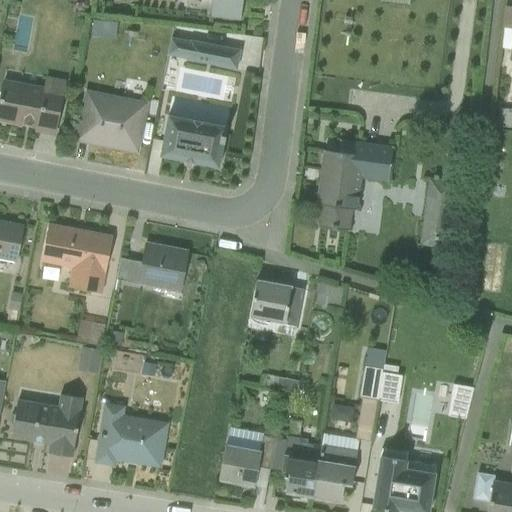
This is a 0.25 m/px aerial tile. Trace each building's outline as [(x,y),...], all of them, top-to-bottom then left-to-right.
[(204,0),(202,17),(235,22),(238,0),(204,0)] [(511,5),(504,5),(499,62),(511,63),(511,5)] [(102,35),(102,18),(79,17),(79,34),(102,35)] [(0,126),(45,136),(56,89),(0,76),(0,126)] [(69,141),(131,154),(142,103),(79,90),(69,141)] [(188,167),(217,172),(229,106),(164,94),(154,148),(191,154),(188,167)] [(377,178),(382,142),(319,135),(308,228),(348,233),(355,176),(377,178)] [(432,240),(435,178),(411,176),(408,239),(432,240)] [(0,215),(0,259),(11,262),(19,219),(0,215)] [(94,294),(106,234),(40,221),(32,261),(69,269),(66,288),(94,294)] [(125,284),(173,293),(181,250),(133,241),(125,284)] [(31,263),(29,276),(47,279),(50,266),(31,263)] [(236,317),(278,325),(285,288),(243,280),(236,317)] [(121,333),(108,330),(106,344),(119,346),(121,333)] [(100,350),(80,347),(77,369),(96,372),(100,350)] [(367,352),(359,394),(376,398),(383,363),(384,355),(367,352)] [(154,365),(142,363),(141,373),(152,375),(154,365)] [(397,366),(383,363),(376,398),(396,402),(402,374),(396,373),(397,366)] [(453,382),(448,415),(464,419),(472,386),(453,382)] [(39,454),(66,458),(75,396),(51,393),(49,405),(9,399),(3,438),(41,443),(39,454)] [(123,405),(102,402),(92,461),(114,465),(115,459),(159,467),(167,421),(122,414),(123,405)] [(351,407),(331,404),(329,419),(349,422),(351,407)] [(494,446),(511,449),(511,428),(498,426),(494,446)] [(218,478),(252,485),(259,449),(225,443),(218,478)] [(370,507),(397,511),(426,511),(435,466),(405,460),(406,453),(380,448),(370,507)] [(301,499),(309,462),(277,456),(270,493),(301,499)] [(301,499),(341,507),(348,469),(309,462),(301,499)] [(478,511),(511,511),(511,483),(485,478),(478,511)]
